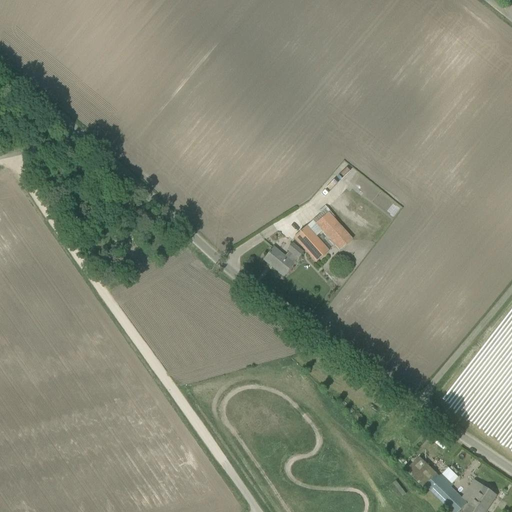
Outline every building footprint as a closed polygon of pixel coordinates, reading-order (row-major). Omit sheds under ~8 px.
[(339,251),(352,239),(326,210),(312,222),(339,251)] [(306,227),(293,238),(316,263),(329,252),(306,227)] [(303,253),(293,244),(288,251),(289,252),(285,257),(274,248),(263,261),(283,277),(293,265),(293,264),(298,259),(303,253)] [(437,475),(426,487),(451,511),(459,511),(467,504),(451,488),(437,475)] [(485,511),(496,496),(482,487),(465,511),(485,511)]
